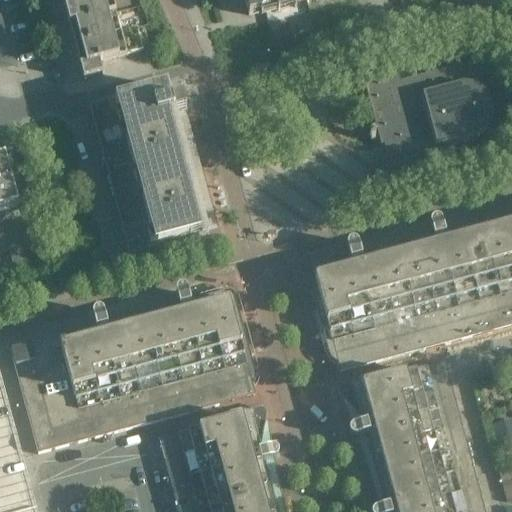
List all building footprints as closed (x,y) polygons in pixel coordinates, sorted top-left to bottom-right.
[(121,35),(111,0),(61,0),(83,81),(102,76),(99,65),(143,53),(137,30),(121,35)] [(243,0),(248,17),(311,0),(243,0)] [(510,108),(509,104),(508,101),(508,99),(506,95),(505,92),(503,89),(501,86),(499,84),(497,81),(494,79),(492,77),(489,75),(486,73),(483,72),(480,70),(475,69),(473,69),(470,68),(467,68),(461,68),(456,68),(453,69),(401,83),(396,67),(361,76),(381,147),(386,145),(390,161),(374,165),(372,166),(371,167),(370,168),(369,169),(368,170),(368,171),(367,172),(367,173),(367,174),(367,175),(368,176),(368,178),(369,179),(370,180),(371,181),(373,183),(374,183),(377,183),(379,183),(453,163),(448,146),(471,140),(475,139),(477,138),(480,137),(482,135),(485,133),(486,131),(500,142),(502,139),(503,138),(505,133),(506,132),(507,129),(508,127),(509,124),(509,121),(510,119),(510,118),(510,114),(510,111),(510,109),(510,108)] [(206,236),(174,116),(186,113),(182,101),(179,102),(175,86),(89,109),(129,256),(206,236)] [(0,212),(18,208),(5,159),(0,159),(0,212)] [(511,328),(511,227),(326,278),(328,284),(317,287),(314,289),(312,292),(312,296),(328,355),(330,359),(333,362),(337,364),(337,365),(340,375),(511,328)] [(255,376),(255,374),(234,298),(234,297),(233,296),(232,295),(231,294),(230,294),(229,293),(228,293),(226,294),(10,352),(38,456),(255,398),(252,387),(253,386),(254,384),(255,383),(255,381),(255,379),(255,377),(255,376)] [(484,511),(476,482),(445,365),(388,380),(387,376),(388,375),(387,374),(360,381),(360,383),(342,388),(341,388),(339,389),(339,390),(338,391),(338,393),(338,394),(339,395),(339,396),(354,412),(360,421),(384,511),(484,511)] [(0,511),(35,511),(0,379),(0,511)] [(277,511),(260,448),(261,439),(266,414),(266,413),(265,412),(265,411),(264,410),(262,410),(261,410),(260,410),(241,415),(241,414),(213,421),(214,422),(215,422),(216,427),(159,442),(178,511),(277,511)] [(511,419),(495,423),(499,448),(511,445),(511,419)]
